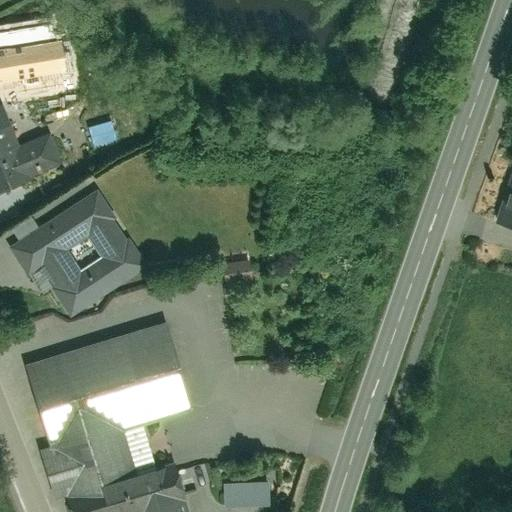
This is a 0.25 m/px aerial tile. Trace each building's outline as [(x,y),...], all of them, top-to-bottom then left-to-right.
[(41,0),(0,16),(0,44),(64,18),(56,0),(41,0)] [(20,75),(39,121),(84,103),(65,57),(20,75)] [(0,106),(0,195),(67,168),(54,136),(22,149),(4,105),(0,106)] [(511,192),(502,229),(511,231),(511,192)] [(108,208),(100,193),(10,244),(25,270),(36,264),(65,315),(153,266),(117,202),(108,208)] [(174,330),(31,372),(71,511),(188,511),(176,470),(139,481),(127,437),(199,416),(174,330)] [(224,479),(225,511),(273,511),(271,477),(224,479)]
